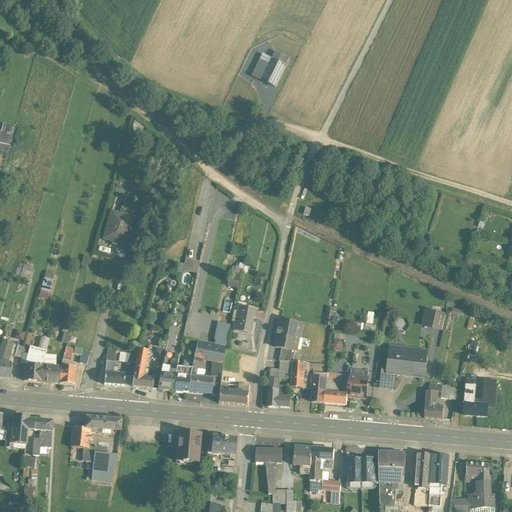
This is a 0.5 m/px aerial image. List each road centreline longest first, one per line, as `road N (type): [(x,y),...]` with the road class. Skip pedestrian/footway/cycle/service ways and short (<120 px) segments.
road 1 (track): [(319,137),(149,87),(68,0)]
road 2 (secondary): [(511,442),(255,420)]
road 3 (secondary): [(247,419),(0,398)]
road 4 (track): [(389,0),(308,159),(286,223)]
road 5 (track): [(319,137),(511,203)]
road 6 (residential): [(286,223),(255,420)]
road 7 (track): [(159,130),(110,91),(0,27)]
road 8 (track): [(286,223),(159,130)]
